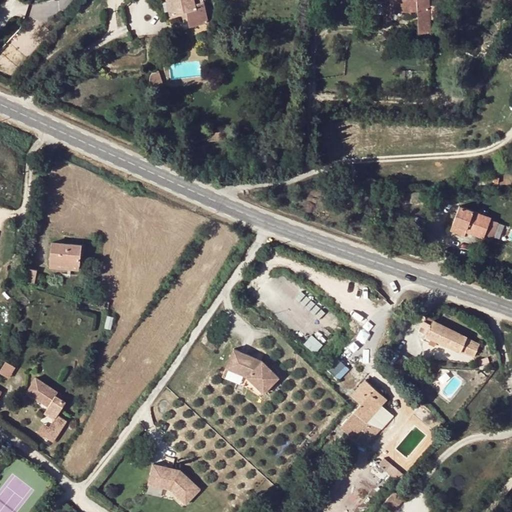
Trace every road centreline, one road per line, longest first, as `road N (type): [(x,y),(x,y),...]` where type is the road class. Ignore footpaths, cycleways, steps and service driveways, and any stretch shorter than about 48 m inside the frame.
road 1 (residential): [(265,220),(81,486),(73,488),(0,432)]
road 2 (secondary): [(265,220),(0,103)]
road 3 (secondary): [(511,309),(265,220)]
road 4 (unknown): [(431,280),(367,326),(371,367),(392,391)]
